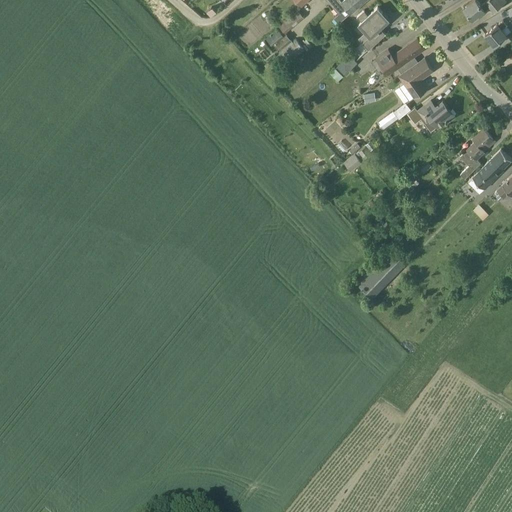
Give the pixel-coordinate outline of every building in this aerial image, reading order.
[(333,18),(338,23),(365,0),(343,0),(342,2),(340,0),(327,0),(339,14),(333,18)] [(473,0),(463,8),(473,19),(479,14),(480,15),(486,11),(485,10),(490,6),(494,11),(506,1),(505,0),(486,0),(485,1),(486,1),(481,5),(476,0),(473,0)] [(383,13),(377,7),(368,16),(364,11),(357,17),(362,22),(359,24),(366,32),(358,39),(368,50),(386,34),(380,28),(387,22),(384,19),(388,16),(384,11),(383,13)] [(279,24),(286,33),(305,18),(299,9),(279,24)] [(502,29),(507,24),(503,19),(498,24),(497,24),(485,34),(494,45),(506,35),(502,29)] [(279,52),(291,40),(276,27),(265,39),(279,52)] [(389,74),(406,62),(425,49),(417,38),(392,56),(388,50),(377,57),(389,74)] [(280,54),(288,64),(304,51),(296,41),(280,54)] [(349,55),(335,68),(343,77),(357,63),(349,55)] [(399,75),(404,83),(417,74),(420,79),(434,70),(425,57),(413,65),(410,60),(398,68),(402,73),(399,75)] [(417,74),(404,83),(399,86),(409,100),(414,97),(427,89),(420,79),(417,74)] [(365,103),(373,102),(372,93),(363,94),(365,103)] [(416,105),(411,109),(408,112),(412,117),(417,114),(430,131),(437,126),(445,120),(447,122),(454,115),(443,100),(435,106),(430,100),(419,110),(416,105)] [(408,112),(411,109),(405,102),(379,123),(381,125),(379,127),(381,129),(382,127),(385,130),(408,112)] [(460,174),(464,179),(481,163),(476,158),(489,145),(487,144),(493,138),(484,129),(473,139),(475,142),(467,149),(460,156),(469,166),(460,174)] [(371,142),(366,146),(370,151),(375,147),(371,142)] [(358,152),(364,159),(371,153),(370,151),(366,146),(358,152)] [(511,159),(501,148),(468,182),(475,188),(480,183),(484,188),(498,175),(496,174),(503,166),(504,167),(511,159)] [(350,171),(361,163),(354,153),(343,162),(350,171)] [(497,190),(504,197),(509,192),(511,194),(511,175),(502,184),(502,185),(497,190)] [(432,193),(429,189),(427,191),(425,189),(422,193),(435,205),(439,201),(431,194),(432,193)] [(483,219),(489,213),(479,203),(474,209),(483,219)] [(374,298),(407,262),(392,249),(359,284),(374,298)]
